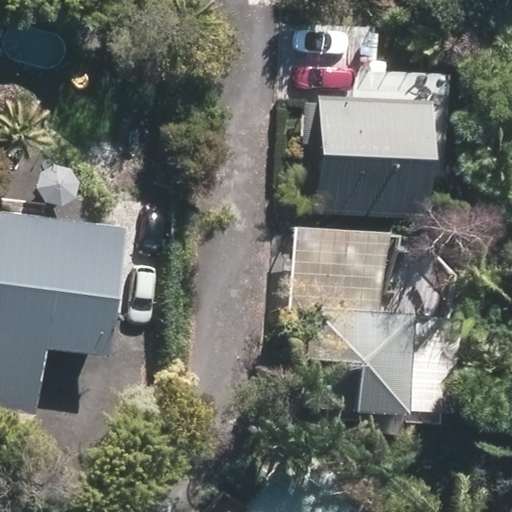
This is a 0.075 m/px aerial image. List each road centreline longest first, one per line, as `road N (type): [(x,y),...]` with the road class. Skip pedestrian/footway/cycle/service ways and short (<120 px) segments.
road 1 (motorway): [(338,511),(255,0)]
road 2 (motorway): [(473,0),(511,238)]
